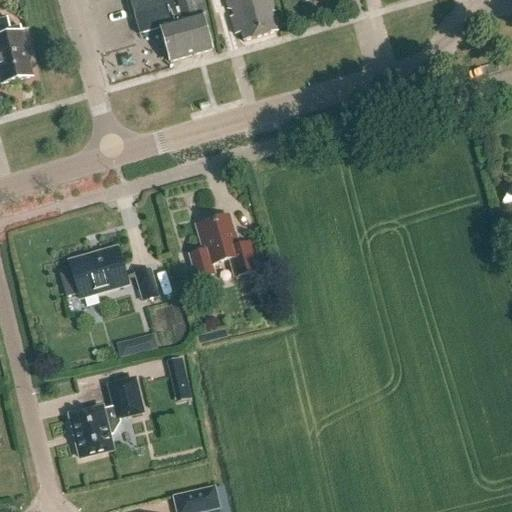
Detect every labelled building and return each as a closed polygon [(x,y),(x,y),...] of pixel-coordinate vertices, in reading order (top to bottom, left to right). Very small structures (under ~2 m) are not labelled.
[(178,23),(171,0),(128,0),(139,37),(160,31),(170,65),(212,52),(202,17),(206,15),(201,0),(176,0),(182,22),(178,23)] [(243,44),(278,34),(272,15),(275,14),(271,0),(224,0),(235,37),(241,35),(243,44)] [(0,22),(0,75),(3,86),(34,79),(21,29),(10,31),(8,20),(0,22)] [(238,249),(229,218),(196,228),(202,248),(205,247),(206,253),(189,257),(196,281),(214,276),(212,267),(229,262),(234,280),(259,272),(251,245),(238,249)] [(67,298),(79,295),(80,300),(131,286),(119,246),(69,261),(72,271),(60,274),(67,298)] [(143,301),(161,297),(153,269),(136,273),(143,301)] [(154,336),(133,341),(137,355),(158,350),(154,336)] [(185,373),(182,360),(167,364),(170,377),(185,373)] [(103,412),(102,410),(70,418),(80,461),(112,453),(109,437),(112,436),(119,425),(118,421),(142,415),(135,382),(109,388),(114,409),(103,412)] [(194,495),(174,500),(177,511),(218,511),(218,510),(214,491),(195,495),(194,495)]
